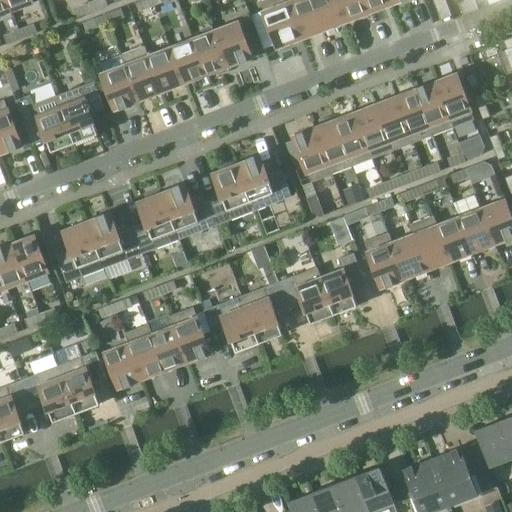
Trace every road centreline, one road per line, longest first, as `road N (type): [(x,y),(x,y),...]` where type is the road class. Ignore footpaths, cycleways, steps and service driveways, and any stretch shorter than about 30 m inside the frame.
road 1 (residential): [(511,6),(0,204)]
road 2 (tertiary): [(84,511),(511,347)]
